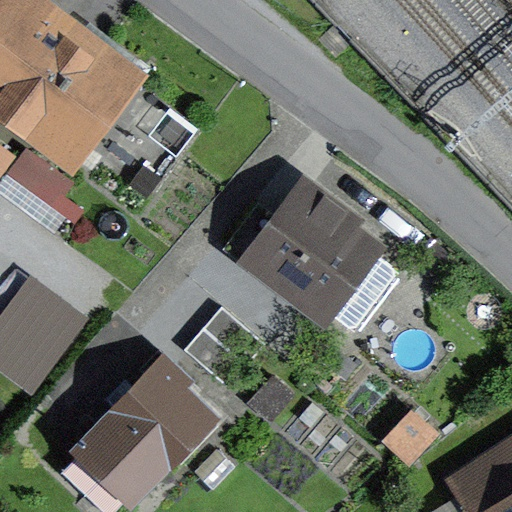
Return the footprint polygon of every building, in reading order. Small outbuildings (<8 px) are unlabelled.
[(0,0),(0,91),(76,148),(126,83),(14,0),(0,0)] [(0,148),(0,170),(11,157),(0,148)] [(255,256),(353,330),(398,270),(334,223),(344,210),(310,184),(282,221),(258,202),(223,249),(247,267),(255,256)] [(30,278),(0,319),(0,370),(26,389),(80,315),(30,278)] [(221,307),(184,350),(227,387),(264,344),(221,307)] [(60,468),(105,511),(118,511),(210,418),(183,392),(193,382),(167,357),(60,468)] [(493,511),(494,511),(511,511),(511,442),(454,480),(475,511),(493,511)] [(0,511),(4,511),(15,502),(0,487),(0,511)]
